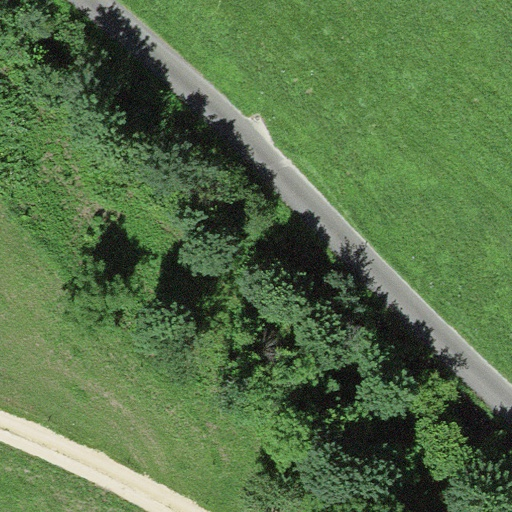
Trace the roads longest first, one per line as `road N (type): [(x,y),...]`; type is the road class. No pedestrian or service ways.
road 1 (unclassified): [(511,409),(208,108),(83,0)]
road 2 (track): [(0,429),(175,511)]
